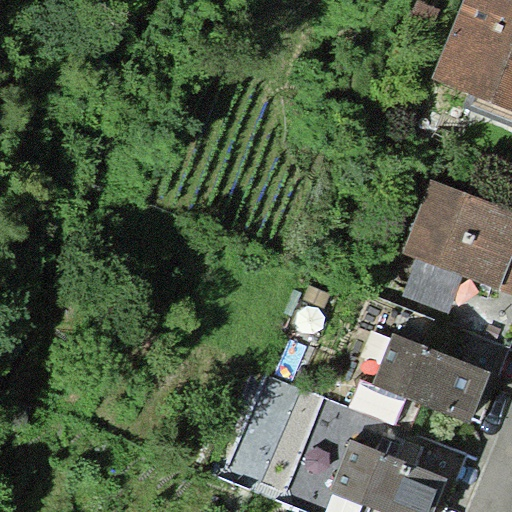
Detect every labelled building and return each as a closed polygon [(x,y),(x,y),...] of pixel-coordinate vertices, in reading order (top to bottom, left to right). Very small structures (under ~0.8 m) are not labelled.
[(511,0),(464,0),(433,79),(469,93),(511,110),(511,0)] [(511,110),(469,93),(464,107),(511,126),(511,110)] [(511,209),(432,178),(404,251),(417,256),(464,274),(511,292),(511,209)] [(446,322),(464,274),(417,256),(399,303),(446,322)] [(491,370),(393,331),(372,384),(470,423),(491,370)] [(433,511),(448,476),(353,439),(332,491),(385,511),(433,511)]
